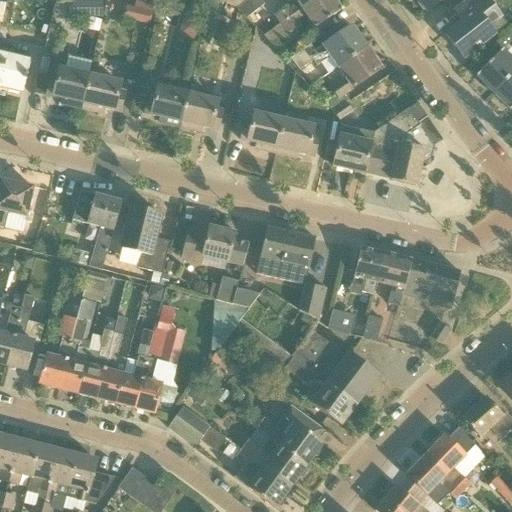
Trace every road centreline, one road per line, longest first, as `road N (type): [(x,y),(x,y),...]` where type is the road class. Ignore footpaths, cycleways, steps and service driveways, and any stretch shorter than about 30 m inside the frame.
road 1 (residential): [(511,215),(484,235),(440,240),(0,140)]
road 2 (residential): [(240,511),(185,468),(0,413)]
road 3 (residential): [(334,511),(416,415),(511,335)]
road 4 (residential): [(511,188),(370,0)]
